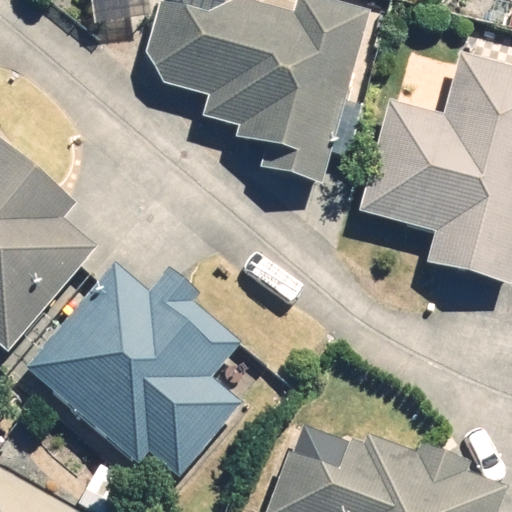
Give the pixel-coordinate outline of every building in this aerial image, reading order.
[(314,205),(362,28),(268,0),(266,0),(259,19),(230,9),(197,28),(153,12),(139,65),(153,96),(202,109),(196,133),(240,141),(230,164),(314,205)] [(419,271),(498,309),(511,258),(511,42),(490,37),(480,74),(449,69),(432,125),(382,114),(351,225),(425,242),(419,271)] [(0,362),(86,265),(53,236),(68,219),(0,159),(0,362)] [(139,301),(108,273),(16,379),(127,475),(139,461),(172,490),(237,415),(205,387),(234,353),(190,314),(198,304),(163,274),(139,301)] [(494,511),(499,498),(456,482),(460,470),(412,453),(409,462),(342,438),(327,480),(284,465),(266,511),(494,511)] [(0,511),(61,511),(0,476),(0,511)]
